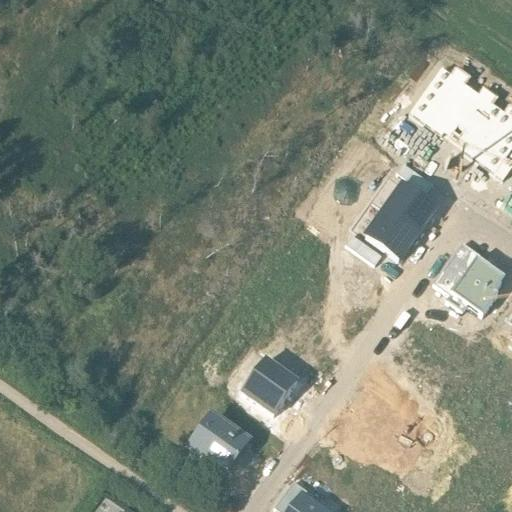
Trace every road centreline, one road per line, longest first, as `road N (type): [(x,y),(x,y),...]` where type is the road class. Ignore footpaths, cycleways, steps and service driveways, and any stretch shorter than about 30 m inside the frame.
road 1 (residential): [(252,511),(455,231),(472,230),(511,256)]
road 2 (track): [(0,384),(177,511)]
